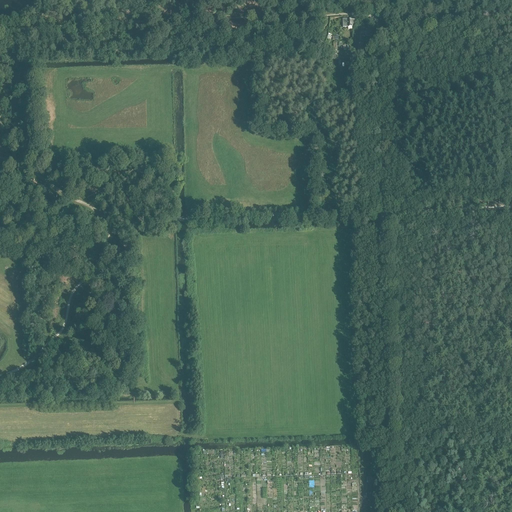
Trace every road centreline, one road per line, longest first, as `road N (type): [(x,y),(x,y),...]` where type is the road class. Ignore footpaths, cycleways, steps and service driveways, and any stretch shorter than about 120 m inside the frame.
road 1 (track): [(391,511),(385,210)]
road 2 (track): [(106,241),(137,221),(385,210)]
road 3 (track): [(385,210),(376,13)]
road 4 (track): [(0,375),(25,365),(64,327),(71,294),(106,241)]
road 5 (track): [(511,208),(385,213)]
